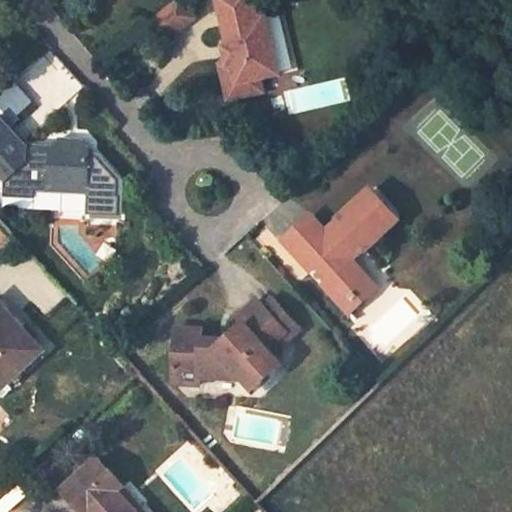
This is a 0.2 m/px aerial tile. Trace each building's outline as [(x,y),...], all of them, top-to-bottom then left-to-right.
[(216,0),(226,47),(234,83),(256,78),(275,74),(262,15),(255,17),(250,0),(216,0)] [(174,1),(152,17),(167,38),(189,21),(174,1)] [(152,17),(143,25),(158,45),(167,38),(152,17)] [(215,65),(224,99),(259,91),(256,78),(234,83),(226,47),(220,49),(223,64),(215,65)] [(0,100),(0,107),(11,121),(33,103),(19,86),(0,100)] [(52,154),(44,153),(44,146),(29,145),(10,125),(0,134),(0,170),(5,176),(4,193),(34,194),(34,186),(89,190),(92,146),(84,137),(61,136),(53,143),(52,154)] [(321,269),(332,282),(326,288),(348,311),(363,299),(358,294),(371,282),(350,258),(362,246),(366,251),(398,222),(369,191),(339,219),(348,231),(346,233),(345,232),(342,231),(339,231),(338,232),(337,232),(334,236),(334,240),(335,242),(330,246),(311,225),(289,244),(314,273),(321,269)] [(311,225),(330,246),(335,242),(316,220),(311,225)] [(350,315),(378,291),(371,282),(358,294),(363,299),(348,311),(350,315)] [(299,327),(271,297),(260,308),(284,334),(288,338),(299,327)] [(43,350),(0,302),(0,373),(8,382),(43,350)] [(223,341),(202,339),(202,330),(174,328),(172,367),(200,370),(200,377),(245,380),(254,389),(280,365),(266,349),(284,334),(260,308),(254,302),(235,318),(241,324),(223,341)] [(200,370),(172,367),(172,382),(200,385),(200,377),(200,370)] [(126,487),(99,457),(64,489),(84,511),(132,511),(117,495),(126,487)] [(148,511),(126,487),(117,495),(132,511),(148,511)]
